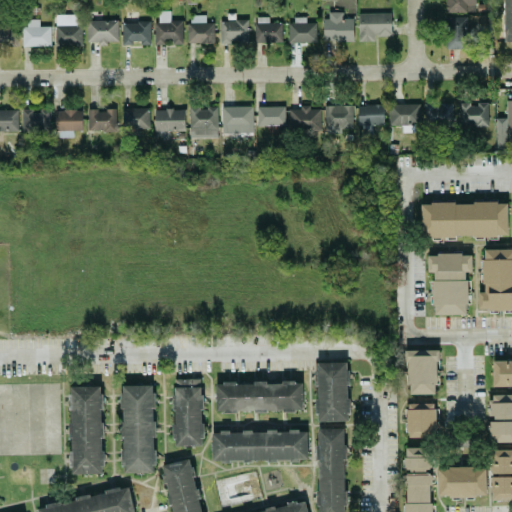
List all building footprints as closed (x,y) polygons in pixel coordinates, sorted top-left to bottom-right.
[(444,0),(445,12),(475,11),(474,0),(444,0)] [(511,0),(503,0),(504,41),(511,41),(511,0)] [(0,9),(0,25),(0,45),(14,46),(13,2),(0,2),(0,9)] [(170,11),(158,10),(157,21),(154,21),(154,44),(182,44),(182,20),(170,20),(170,11)] [(342,12),(324,11),(323,40),(353,41),(353,18),(342,18),(342,12)] [(358,13),(358,41),(373,41),(373,36),(391,35),(390,12),(358,13)] [(80,14),(54,15),(55,46),(82,45),(80,14)] [(214,42),(213,22),(205,22),(205,14),(187,15),(188,43),(214,42)] [(255,42),(282,42),(281,22),(268,23),(268,16),(255,17),(255,42)] [(445,48),(462,49),(463,35),(466,35),(466,17),(445,17),(445,48)] [(50,45),(50,26),(39,26),(38,19),(23,19),(23,46),(50,45)] [(118,42),(118,19),(86,20),(86,43),(118,42)] [(220,19),(219,42),(247,43),(248,20),(220,19)] [(122,45),(150,44),(150,21),(122,22),(122,45)] [(288,43),(316,42),(315,22),(287,23),(288,43)] [(511,99),(505,100),(506,128),(495,129),(496,151),(511,150),(511,99)] [(419,104),(388,103),(388,125),(419,125),(419,104)] [(452,103),(423,103),(424,127),(452,126),(452,103)] [(459,125),(488,125),(488,103),(459,103),(459,125)] [(383,124),(382,104),(357,105),(359,134),(372,133),(371,125),(383,124)] [(352,105),(323,106),(324,133),(341,133),(341,128),(352,128),(352,105)] [(216,106),(189,107),(189,137),(217,137),(216,106)] [(252,106),(221,107),(221,125),(252,124),(252,106)] [(284,106),(256,106),(257,126),(284,125),(284,106)] [(320,130),(319,108),(310,109),(309,106),(288,107),(289,131),(320,130)] [(149,107),(122,108),(122,128),(149,128),(149,107)] [(17,108),(0,109),(0,131),(18,131),(17,108)] [(154,131),(184,130),(184,108),(153,109),(154,131)] [(50,110),(31,110),(31,109),(21,109),(21,134),(50,133),(50,110)] [(72,137),(72,130),(82,130),(82,109),(55,109),(55,137),(72,137)] [(88,131),(115,131),(115,109),(87,109),(88,131)] [(508,234),(506,201),(420,204),(421,237),(508,234)] [(511,248),(482,249),(483,291),(477,291),(478,310),(511,309),(511,248)] [(471,253),(427,254),(427,272),(431,272),(431,305),(434,305),(434,314),(466,314),(466,272),(471,272),(471,253)] [(407,394),(437,393),(436,350),(406,350),(407,394)] [(511,385),(511,359),(492,360),(492,386),(511,385)] [(316,421),(348,421),(348,361),(315,362),(316,421)] [(173,378),(174,446),(203,445),(202,378),(173,378)] [(301,382),(215,381),(215,411),(301,411),(301,382)] [(122,473),(155,472),(153,384),(120,385),(122,473)] [(70,474),(103,473),(101,386),(68,386),(70,474)] [(511,394),(489,394),(489,418),(490,418),(490,442),(511,441),(511,394)] [(435,403),(407,402),(406,436),(435,436),(435,403)] [(317,511),(344,511),(344,428),(317,428),(317,511)] [(211,432),(211,461),(307,460),(307,431),(211,432)] [(429,511),(432,447),(406,446),(403,511),(429,511)] [(511,449),(491,449),(490,500),(511,499),(511,449)] [(162,464),(171,511),(201,511),(191,458),(162,464)] [(437,467),(437,497),(486,496),(485,466),(437,467)] [(37,511),(132,511),(128,487),(36,504),(37,511)] [(307,511),(305,501),(248,511),(307,511)]
